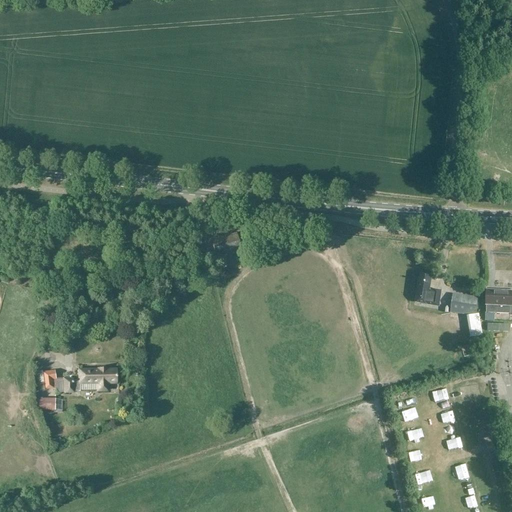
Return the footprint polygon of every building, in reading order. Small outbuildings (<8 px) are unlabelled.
[(235,235),(212,241),(215,254),(223,252),(224,255),(240,250),(235,235)] [(207,256),(210,266),(216,265),(213,254),(207,256)] [(429,290),(431,276),(420,275),(419,281),(418,280),(415,303),(428,305),(438,307),(441,291),(429,290)] [(511,291),(486,291),(485,313),(511,314),(511,291)] [(452,295),(450,313),(477,316),(479,298),(452,295)] [(56,380),(54,370),(42,372),(44,390),(54,389),(53,381),(56,380)] [(73,380),(64,380),(64,393),(74,393),(74,392),(81,392),(81,391),(99,390),(99,391),(108,391),(107,384),(116,384),(116,370),(79,371),(79,381),(73,381),(73,380)] [(35,411),(55,411),(56,399),(42,399),(42,397),(34,397),(34,404),(36,404),(35,411)] [(432,412),(448,411),(447,397),(431,399),(432,412)] [(460,450),(456,436),(440,440),(444,455),(460,450)] [(421,442),(408,445),(411,459),(424,456),(421,442)] [(467,511),(476,511),(478,511),(474,500),(465,504),(467,511)]
